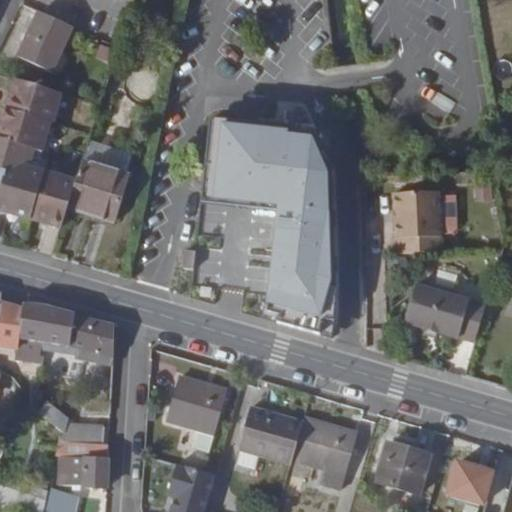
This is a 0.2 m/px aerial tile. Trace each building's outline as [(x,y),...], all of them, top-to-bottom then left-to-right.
[(74,28),(39,12),(18,57),(54,73),(74,28)] [(62,94),(15,79),(6,109),(1,108),(0,110),(0,211),(9,214),(10,210),(32,216),(30,221),(61,230),(68,208),(77,181),(30,168),(35,151),(42,153),(51,123),(54,124),(62,94)] [(263,125),(212,121),(207,162),(260,166),(263,125)] [(304,169),(315,129),(275,126),(272,166),(304,169)] [(134,155),(90,141),(84,162),(83,162),(77,181),(68,208),(116,224),(130,176),(127,175),(134,155)] [(274,236),(267,320),(293,328),(294,310),(307,311),(305,331),(333,340),(337,301),(337,288),(334,171),(304,169),(272,166),(260,166),(207,162),(200,230),(193,298),(219,306),(227,232),(274,236)] [(399,240),(400,254),(442,253),(441,233),(440,195),(440,193),(395,194),(396,240),(399,240)] [(440,195),(441,233),(454,232),(459,227),(458,194),(440,195)] [(32,216),(10,210),(9,214),(30,221),(32,216)] [(194,270),(196,252),(187,251),(186,262),(185,262),(184,263),(184,270),(194,270)] [(432,291),(416,286),(405,323),(425,329),(426,328),(438,331),(437,333),(458,339),(459,337),(476,342),(486,307),(469,302),(453,297),(450,291),(438,288),(432,291)] [(0,317),(0,348),(18,352),(19,349),(24,309),(5,304),(6,300),(3,299),(0,317)] [(24,309),(19,349),(42,352),(42,351),(43,342),(47,307),(25,303),(24,309)] [(115,357),(116,325),(47,307),(43,342),(71,346),(77,347),(115,357)] [(438,331),(426,328),(425,329),(424,334),(436,338),(437,333),(438,331)] [(75,356),(77,347),(71,346),(43,342),(42,351),(75,356)] [(75,359),(114,367),(115,357),(77,347),(75,356),(75,359)] [(42,352),(34,351),(33,362),(43,363),(44,357),(41,356),(42,352)] [(10,368),(6,375),(15,378),(18,371),(10,368)] [(228,392),(179,377),(166,423),(197,432),(215,437),(228,392)] [(304,422),(251,406),(238,450),(240,451),(260,457),(291,466),(292,461),(304,422)] [(358,433),(305,418),(304,422),(292,461),(324,470),(320,484),(342,491),(358,433)] [(66,424),(62,442),(104,445),(104,427),(66,424)] [(197,432),(192,449),(210,454),(215,437),(197,432)] [(104,445),(62,442),(58,457),(109,459),(109,445),(104,445)] [(386,443),(375,483),(421,496),(432,456),(386,443)] [(260,457),(240,451),(235,465),(256,471),(260,457)] [(109,459),(58,457),(57,486),(107,488),(109,459)] [(487,477),(488,472),(457,462),(448,495),(484,505),(492,478),(487,477)] [(289,473),(284,491),(283,495),(300,499),(306,478),(289,473)] [(53,492),(49,511),(72,511),(75,495),(53,492)] [(204,511),(207,506),(208,501),(193,497),(192,502),(181,499),(176,511),(204,511)]
